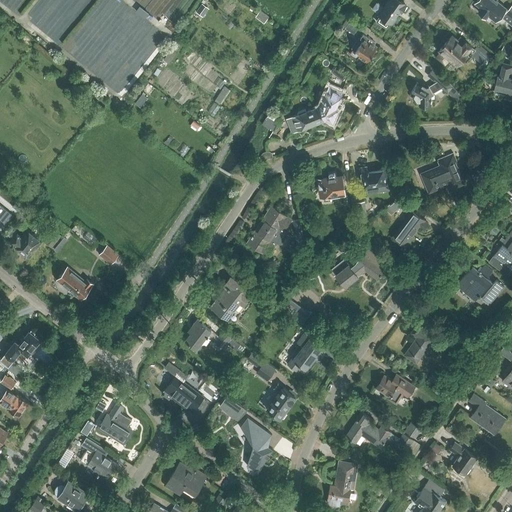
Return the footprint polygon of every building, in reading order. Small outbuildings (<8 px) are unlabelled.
[(380,16),(377,21),(387,28),(390,23),(391,23),(400,11),(402,12),(406,5),(404,4),(405,3),(400,0),(390,0),(380,15),(380,16)] [(511,4),(508,9),(496,0),(477,0),(475,3),(481,8),(478,11),(485,17),(488,15),(495,21),(504,11),(511,18),(511,4)] [(196,11),(202,16),(208,8),(202,3),(196,11)] [(350,14),(346,18),(358,28),(360,29),(367,34),(371,29),(350,14)] [(363,34),(360,38),(358,39),(352,48),(353,50),(350,54),(357,59),(359,56),(367,62),(371,56),(374,53),(373,52),(377,47),(369,41),(371,39),(363,34)] [(451,36),(440,49),(442,51),(437,56),(445,63),(450,58),(458,65),(464,58),(467,60),(471,55),(475,51),(485,59),(482,62),(485,65),(493,56),(479,43),(474,48),(466,41),(462,45),(451,36)] [(509,60),(511,56),(511,53),(504,46),(499,51),(509,60)] [(511,79),(506,78),(507,72),(511,73),(511,71),(511,66),(504,64),(501,77),(498,76),(494,88),(507,91),(505,99),(511,100),(511,79)] [(336,66),(331,72),(342,81),(347,75),(336,66)] [(419,101),(419,105),(431,104),(431,95),(442,87),(448,92),(453,86),(433,69),(428,75),(436,82),(427,88),(417,82),(411,92),(416,94),(414,96),(418,101),(419,101)] [(320,112),(322,116),(333,121),(338,109),(335,108),(342,92),(329,87),(327,92),(323,90),(320,99),(323,100),(322,102),(316,105),(317,107),(319,111),(320,112)] [(321,117),(322,116),(320,112),(319,111),(317,107),(306,111),(306,109),(298,112),(299,115),(292,117),(297,130),(323,120),(321,117)] [(277,116),(271,113),(268,117),(274,121),(277,116)] [(262,124),(273,131),(278,123),(266,116),(262,124)] [(260,162),(272,157),(271,153),(269,151),(265,151),(262,152),(258,157),(260,162)] [(430,170),(420,174),(428,193),(443,187),(442,185),(446,183),(449,190),(464,184),(455,162),(456,162),(453,154),(437,160),(439,166),(430,170)] [(361,167),(364,186),(368,185),(369,190),(377,189),(378,190),(389,190),(388,182),(386,169),(369,172),(369,170),(368,170),(367,166),(361,167)] [(345,196),(342,176),(317,180),(320,197),(325,196),(326,199),(345,196)] [(404,195),(397,200),(402,204),(409,209),(414,203),(404,195)] [(17,201),(13,206),(20,211),(23,207),(17,201)] [(364,201),(357,202),(360,216),(361,224),(367,220),(367,215),(364,201)] [(0,219),(4,223),(12,214),(2,206),(0,203),(0,219)] [(253,234),(247,243),(268,256),(277,243),(279,243),(280,243),(281,243),(283,242),(284,241),(285,241),(285,240),(285,239),(285,237),(283,234),(292,219),(272,206),(254,234),(253,234)] [(425,220),(413,211),(393,237),(397,240),(405,246),(409,241),(420,227),(424,230),(428,223),(425,221),(425,220)] [(348,213),(350,225),(357,224),(355,213),(348,213)] [(300,219),(293,220),(300,255),(308,253),(300,219)] [(26,255),(28,258),(37,247),(42,242),(28,230),(23,236),(21,237),(16,233),(9,241),(15,245),(14,246),(20,251),(20,254),(23,256),(26,255)] [(50,248),(60,236),(54,231),(44,243),(50,248)] [(511,237),(508,235),(505,240),(501,237),(497,244),(500,246),(488,262),(507,275),(511,269),(511,237)] [(99,254),(111,263),(119,254),(107,244),(99,254)] [(344,258),(331,269),(345,286),(365,270),(378,279),(384,270),(378,266),(382,261),(365,249),(364,251),(357,246),(351,255),(357,260),(355,262),(356,263),(351,267),(344,258)] [(482,298),(481,298),(488,304),(504,286),(497,280),(493,284),(491,283),(492,282),(487,279),(493,272),(485,265),(479,272),(473,266),(457,285),(462,290),(463,289),(476,300),(480,296),(482,298)] [(93,284),(86,278),(84,280),(76,273),(68,266),(57,279),(65,286),(81,299),(93,284)] [(246,301),(252,293),(232,276),(225,284),(226,285),(210,306),(228,320),(240,305),(243,308),(248,302),(246,301)] [(291,299),(283,309),(303,324),(311,314),(291,299)] [(267,300),(262,306),(274,316),(279,309),(267,300)] [(185,341),(197,350),(202,343),(204,345),(210,337),(224,348),(227,344),(236,351),(240,345),(232,338),(223,331),(219,336),(211,330),(212,330),(198,319),(189,331),(191,333),(185,341)] [(412,333),(418,337),(405,355),(416,363),(434,338),(416,326),(412,333)] [(0,361),(8,369),(9,368),(15,360),(14,360),(13,360),(21,350),(28,355),(41,340),(29,331),(19,343),(15,341),(5,353),(0,359),(0,361)] [(327,350),(304,333),(298,342),(303,346),(293,359),(292,358),(288,364),(296,371),(300,365),(306,369),(315,357),(319,361),(327,350)] [(443,339),(440,345),(452,352),(455,347),(443,339)] [(511,351),(504,346),(500,352),(511,360),(511,369),(506,378),(511,382),(511,351)] [(267,381),(276,369),(254,352),(248,360),(259,368),(256,372),(267,381)] [(165,367),(176,376),(162,394),(170,400),(173,395),(178,399),(177,400),(184,406),(192,412),(204,397),(195,391),(184,382),(188,377),(169,362),(165,367)] [(1,382),(11,389),(15,382),(2,373),(0,375),(0,380),(1,381),(1,382)] [(376,387),(390,396),(390,398),(396,402),(398,401),(404,393),(409,396),(416,386),(397,373),(392,379),(385,374),(376,387)] [(489,373),(484,380),(492,387),(497,380),(489,373)] [(296,396),(279,383),(275,388),(280,392),(267,409),(279,418),(278,418),(279,419),(280,417),(282,418),(286,413),(284,411),(296,396)] [(435,391),(449,401),(456,391),(449,386),(447,390),(439,385),(435,391)] [(228,387),(224,392),(236,401),(240,395),(228,387)] [(8,409),(19,417),(29,401),(18,394),(17,395),(7,388),(7,389),(8,390),(0,401),(9,408),(8,409)] [(470,400),(479,406),(471,417),(484,426),(486,423),(497,431),(506,418),(487,405),(488,402),(475,393),(470,400)] [(227,395),(220,405),(230,413),(234,411),(242,415),(247,410),(227,395)] [(102,411),(106,405),(100,401),(96,407),(102,411)] [(98,428),(123,444),(132,430),(127,427),(132,420),(119,412),(123,407),(116,403),(109,415),(107,414),(98,428)] [(362,434),(381,447),(391,432),(381,425),(378,430),(371,425),(374,420),(362,411),(356,419),(357,420),(346,436),(357,443),(362,434)] [(248,416),(241,426),(253,445),(247,465),(257,472),(273,450),(268,446),(272,434),(248,416)] [(411,422),(405,432),(415,439),(422,430),(411,422)] [(404,434),(397,444),(407,450),(413,440),(404,434)] [(80,460),(88,465),(87,466),(99,473),(97,475),(98,475),(99,475),(106,479),(107,478),(108,478),(117,464),(104,456),(108,450),(87,437),(82,445),(87,448),(80,460)] [(450,449),(459,456),(453,465),(466,474),(478,458),(455,442),(450,449)] [(431,449),(435,453),(440,446),(435,443),(431,449)] [(340,502),(348,504),(350,488),(353,489),(357,464),(339,461),(335,486),(331,485),(328,503),(339,505),(340,502)] [(167,485),(176,491),(180,493),(184,487),(195,495),(207,476),(196,469),(194,471),(181,462),(166,485),(166,486),(167,485)] [(379,479),(373,487),(385,495),(391,487),(379,479)] [(429,480),(423,489),(414,502),(423,507),(419,511),(438,511),(446,500),(440,496),(444,490),(429,480)] [(58,500),(76,511),(88,494),(69,482),(67,481),(65,485),(63,484),(60,484),(57,485),(56,487),(55,489),(55,492),(55,494),(57,496),(56,498),(58,500)] [(227,500),(219,495),(212,505),(219,511),(227,500)] [(30,510),(32,511),(40,511),(44,506),(35,501),(30,510)] [(187,511),(188,511),(175,503),(169,511),(167,511),(164,510),(165,509),(162,507),(161,508),(155,504),(149,511),(187,511)]
